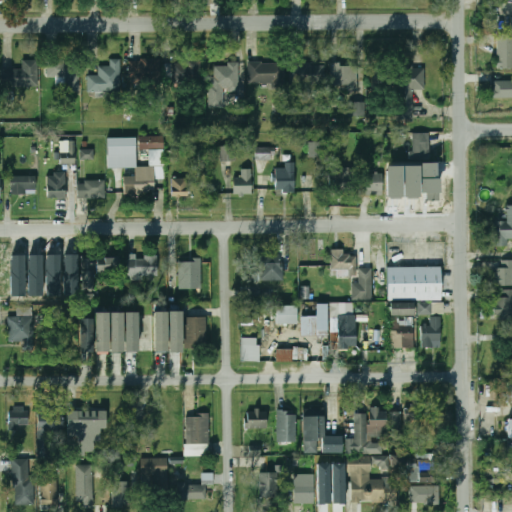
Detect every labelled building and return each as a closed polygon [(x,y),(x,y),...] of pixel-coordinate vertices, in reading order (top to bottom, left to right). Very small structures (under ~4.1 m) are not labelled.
[(498,17),(487,16),(487,27),(498,28),(498,17)] [(511,35),(497,35),(497,69),(511,69),(511,35)] [(80,59),(50,59),(50,85),(80,85),(80,59)] [(121,59),(108,59),(108,65),(98,65),(98,74),(88,74),(87,92),(121,93),(121,59)] [(161,59),(129,59),(129,88),(161,88),(161,59)] [(39,87),(39,60),(23,60),(23,69),(3,69),(3,87),(39,87)] [(199,80),(199,62),(167,62),(167,80),(199,80)] [(285,85),(285,62),(248,62),(248,85),(285,85)] [(291,84),(325,84),(325,64),(291,64),(291,84)] [(357,90),(357,64),(330,64),(330,90),(357,90)] [(210,65),(210,108),(223,108),(223,91),(239,91),(239,65),(210,65)] [(424,67),(395,67),(395,120),(413,120),(413,90),(424,90),(424,67)] [(497,102),(511,102),(511,77),(497,77),(497,102)] [(365,103),(349,103),(349,117),(365,117),(365,103)] [(411,160),(431,160),(431,133),(411,133),(411,160)] [(107,138),(108,168),(135,167),(135,176),(123,177),(124,193),(154,193),(154,178),(164,178),(164,137),(140,137),(140,149),(149,149),(149,167),(136,167),(136,137),(107,138)] [(321,158),(321,142),(309,141),(308,158),(321,158)] [(235,145),(220,147),(222,161),(237,159),(235,145)] [(273,160),(273,148),(255,148),(255,160),(273,160)] [(80,160),(94,159),(93,149),(80,150),(80,160)] [(74,163),(75,152),(61,152),(61,163),(74,163)] [(294,192),(294,163),(285,163),(285,169),(275,169),(275,192),(294,192)] [(389,190),(403,190),(403,172),(409,172),(409,194),(430,194),(430,166),(389,166),(389,190)] [(233,177),(233,193),(251,193),(251,169),(240,169),(240,177),(233,177)] [(347,192),(349,173),(333,171),(331,190),(347,192)] [(47,172),(47,198),(64,198),(64,172),(47,172)] [(364,172),(360,190),(379,194),(383,176),(364,172)] [(36,176),(11,176),(11,193),(36,193),(36,176)] [(187,196),(187,178),(171,178),(171,196),(187,196)] [(78,198),(105,198),(105,181),(78,181),(78,198)] [(511,206),(506,206),(506,222),(493,222),(493,244),(511,244),(511,206)] [(254,281),(281,281),(281,254),(254,254),(254,281)] [(373,300),(373,271),(356,271),(356,254),(331,254),(331,273),(352,273),(352,300),(373,300)] [(159,276),(159,256),(127,256),(127,276),(159,276)] [(119,257),(97,257),(97,274),(119,274),(119,257)] [(94,290),(94,258),(81,258),(81,290),(94,290)] [(511,261),(495,261),(495,285),(511,285),(511,261)] [(202,262),(189,262),(189,288),(202,288),(202,262)] [(442,267),(388,267),(388,299),(442,299),(442,267)] [(511,315),(511,290),(495,290),(495,315),(511,315)] [(414,302),(390,302),(389,315),(413,316),(414,302)] [(432,302),(418,302),(417,315),(431,315),(432,302)] [(353,303),(331,303),(331,316),(353,316),(353,303)] [(300,316),(300,336),(327,336),(327,304),(316,304),(316,316),(300,316)] [(275,325),(297,325),(297,305),(275,305),(275,325)] [(181,311),(167,312),(168,353),(182,352),(181,311)] [(95,352),(108,352),(107,312),(94,313),(95,352)] [(137,312),(124,313),(124,352),(137,352),(137,312)] [(154,352),(167,351),(167,312),(153,312),(154,352)] [(109,313),(110,353),(123,353),(123,313),(109,313)] [(8,341),(33,342),(33,315),(18,315),(18,317),(8,316),(8,341)] [(184,317),(184,345),(206,345),(206,317),(184,317)] [(421,325),(421,347),(440,347),(440,317),(429,317),(429,325),(421,325)] [(92,319),(80,319),(80,351),(92,351),(92,319)] [(337,348),(355,348),(355,325),(337,325),(337,348)] [(363,330),(363,349),(385,349),(385,330),(363,330)] [(412,348),(412,330),(390,330),(390,348),(412,348)] [(259,361),(259,337),(241,337),(241,361),(259,361)] [(275,362),(292,362),(292,349),(275,349),(275,362)] [(10,431),(17,430),(17,424),(27,424),(26,406),(9,407),(10,431)] [(424,406),(405,406),(405,421),(424,421),(424,406)] [(401,412),(388,412),(388,409),(370,408),(369,433),(400,434),(401,412)] [(53,432),(63,432),(63,409),(39,409),(39,458),(53,458),(53,432)] [(245,409),(245,429),(267,429),(267,409),(245,409)] [(67,411),(67,435),(78,435),(78,441),(98,441),(98,430),(106,430),(106,411),(67,411)] [(277,443),(296,443),(296,411),(277,411),(277,443)] [(158,433),(180,433),(180,412),(158,412),(158,433)] [(186,444),(209,444),(209,414),(186,414),(186,444)] [(365,453),(365,414),(354,414),(354,439),(347,439),(347,453),(365,453)] [(303,416),(304,453),(342,453),(342,436),(324,436),(324,416),(303,416)] [(372,466),(387,466),(387,456),(372,456),(372,466)] [(33,458),(13,459),(13,510),(34,509),(33,458)] [(141,475),(154,475),(154,490),(168,490),(168,458),(141,458),(141,475)] [(74,465),(74,503),(91,503),(91,465),(74,465)] [(420,481),(420,465),(405,465),(405,481),(420,481)] [(350,469),(351,502),(396,501),(395,480),(365,481),(365,469),(350,469)] [(259,472),(259,497),(278,497),(278,472),(259,472)] [(58,475),(41,475),(41,510),(58,510),(58,475)] [(314,504),(314,475),(303,475),(303,481),(294,481),(294,504),(314,504)] [(345,500),(345,476),(320,476),(320,500),(345,500)] [(113,506),(129,506),(129,481),(113,481),(113,506)] [(205,484),(178,484),(177,501),(204,501),(205,484)] [(410,486),(410,502),(433,502),(433,486),(410,486)]
